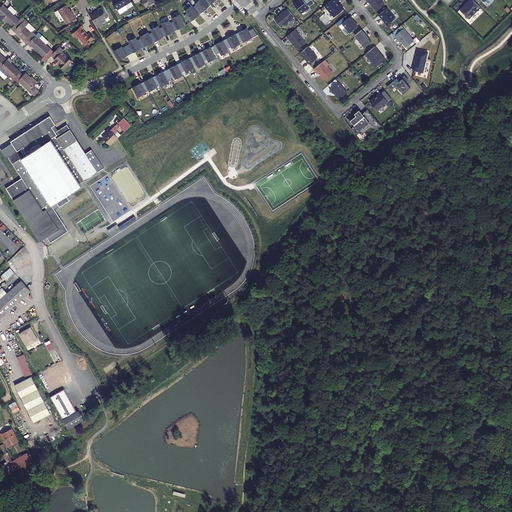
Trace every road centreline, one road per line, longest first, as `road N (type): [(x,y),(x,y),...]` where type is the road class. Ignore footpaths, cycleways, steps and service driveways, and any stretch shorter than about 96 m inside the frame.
road 1 (residential): [(259,17),(331,104),(344,107),(396,65),(397,55),(353,0)]
road 2 (residential): [(0,213),(34,252),(41,310),(92,403)]
road 3 (residential): [(242,0),(200,34),(124,74),(68,90)]
